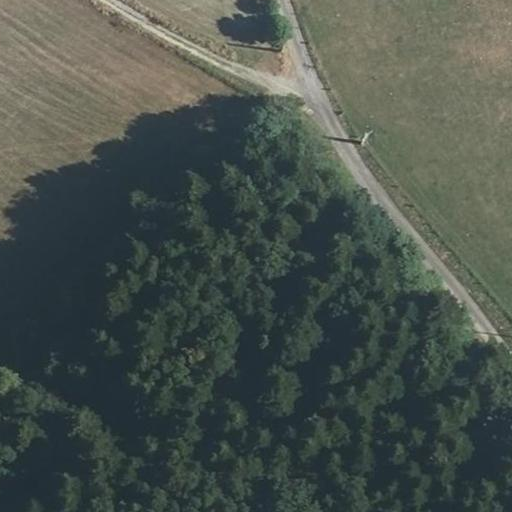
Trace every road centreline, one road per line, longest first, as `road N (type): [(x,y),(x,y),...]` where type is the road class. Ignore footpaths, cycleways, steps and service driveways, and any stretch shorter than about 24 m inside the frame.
road 1 (unclassified): [(511,380),(386,232),(318,106),(288,0)]
road 2 (track): [(284,89),(87,256),(0,309)]
road 3 (track): [(121,0),(318,106)]
